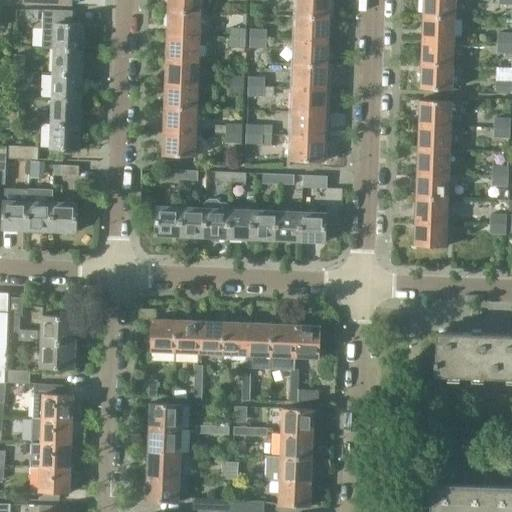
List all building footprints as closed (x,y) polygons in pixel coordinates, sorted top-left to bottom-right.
[(168,0),(168,11),(201,13),(201,0),(168,0)] [(297,0),(296,16),(329,17),(330,0),(297,0)] [(422,0),(422,16),(455,17),(455,0),(422,0)] [(41,48),(53,49),(53,48),(83,49),(84,25),(72,24),(72,11),(43,10),(41,48)] [(167,35),(200,37),(201,13),(168,11),(167,35)] [(296,40),(328,41),(329,17),(296,16),(296,40)] [(421,40),(454,41),(455,17),(422,16),(421,40)] [(230,28),(230,38),(246,38),(247,28),(230,28)] [(250,38),(267,39),(267,29),(251,28),(250,38)] [(497,43),(511,43),(511,33),(498,33),(497,43)] [(166,59),(199,60),(200,37),(167,35),(166,59)] [(246,38),(230,38),(229,47),(246,48),(246,38)] [(266,49),(267,39),(250,38),(250,48),(266,49)] [(295,64),(327,65),(328,41),(296,40),(295,64)] [(420,64),(453,65),(454,41),(421,40),(420,64)] [(511,53),(511,43),(497,43),(497,53),(511,53)] [(81,74),(83,49),(53,48),(53,49),(52,73),(81,74)] [(25,72),(25,55),(15,55),(15,72),(25,72)] [(165,83),(197,84),(199,60),(166,59),(165,83)] [(294,87),(327,89),(327,65),(295,64),(294,87)] [(453,65),(420,64),(419,88),(452,90),(453,65)] [(25,72),(15,72),(14,89),(24,89),(25,72)] [(51,98),(80,99),(81,74),(52,73),(51,98)] [(227,86),(244,86),(245,76),(228,75),(227,86)] [(248,76),(248,86),(264,87),(265,77),(248,76)] [(495,92),(511,93),(511,82),(511,81),(496,81),(495,92)] [(164,107),(196,108),(197,84),(165,83),(164,107)] [(244,97),(244,86),(227,86),(227,96),(244,97)] [(264,87),(248,86),(248,96),(264,97),(264,87)] [(293,111),(326,113),(327,89),(294,87),(293,111)] [(50,123),(79,124),(80,99),(51,98),(50,123)] [(418,125),(451,126),(452,101),(419,100),(418,125)] [(8,122),(18,122),(19,105),(9,104),(8,122)] [(163,131),(195,132),(196,108),(164,107),(163,131)] [(292,135),(325,136),(326,113),(293,111),(292,135)] [(494,118),(494,128),(510,129),(511,119),(494,118)] [(0,129),(11,130),(12,122),(0,121),(0,129)] [(79,124),(50,123),(49,148),(78,149),(79,124)] [(215,133),(225,133),(242,134),(243,124),(226,124),(226,125),(216,125),(215,133)] [(246,134),(263,135),(272,136),(273,125),(247,124),(246,134)] [(417,149),(450,150),(451,126),(418,125),(417,149)] [(510,129),(494,128),(493,138),(510,138),(510,129)] [(195,132),(163,131),(162,155),(194,157),(195,132)] [(242,134),(225,133),(225,143),(242,144),(242,134)] [(262,145),(263,135),(246,134),(246,144),(262,145)] [(325,136),(292,135),(291,160),(324,161),(325,136)] [(26,159),(31,159),(38,160),(38,147),(6,146),(6,159),(26,159)] [(415,172),(449,174),(450,150),(417,149),(415,172)] [(31,163),(30,178),(41,178),(42,164),(31,163)] [(79,166),(55,165),(54,175),(78,176),(79,166)] [(492,176),(508,177),(509,167),(492,166),(492,176)] [(183,180),(184,170),(167,170),(167,179),(183,180)] [(199,171),(184,170),(183,180),(198,181),(199,171)] [(230,182),(231,172),(215,171),(215,181),(230,182)] [(246,173),(231,172),(230,182),(246,183),(246,173)] [(414,196),(448,198),(449,174),(415,172),(414,196)] [(263,184),(278,184),(279,174),(263,173),(263,184)] [(279,174),(278,184),(294,185),(294,174),(279,174)] [(327,175),(303,175),(302,186),(326,187),(327,175)] [(508,186),(508,177),(492,176),(491,186),(508,186)] [(28,230),(29,201),(18,201),(19,191),(3,190),(3,201),(4,201),(3,230),(28,230)] [(413,220),(447,222),(448,198),(414,196),(413,220)] [(229,208),(230,209),(230,203),(221,202),(218,199),(209,199),(206,202),(205,202),(205,208),(204,237),(228,237),(229,208)] [(28,230),(52,231),(53,202),(29,201),(28,230)] [(78,203),(53,202),(52,231),(77,232),(78,203)] [(154,235),(179,236),(181,207),(155,206),(154,235)] [(181,207),(179,236),(204,237),(205,208),(181,207)] [(252,238),(253,209),(230,209),(229,208),(228,237),(252,238)] [(252,238),(276,239),(277,210),(253,209),(252,238)] [(276,239),(300,240),(302,211),(277,210),(276,239)] [(302,211),(300,240),(324,241),(325,212),(302,211)] [(490,223),(506,224),(507,214),(491,213),(490,223)] [(447,222),(413,220),(412,245),(446,247),(447,222)] [(506,235),(506,224),(490,223),(489,234),(506,235)] [(0,382),(5,382),(5,370),(5,366),(6,367),(7,340),(8,314),(8,313),(9,294),(0,293),(0,382)] [(41,341),(76,343),(77,317),(42,315),(42,330),(19,330),(20,315),(8,314),(7,340),(19,340),(41,341)] [(152,351),(176,352),(177,320),(153,319),(152,351)] [(176,352),(199,353),(201,321),(177,320),(176,352)] [(199,353),(224,354),(225,322),(201,321),(199,353)] [(224,354),(247,355),(248,323),(225,322),(224,354)] [(247,355),(271,356),(272,324),(248,323),(247,355)] [(271,356),(296,357),(297,325),(272,324),(271,356)] [(297,325),(296,357),(321,358),(322,326),(297,325)] [(436,374),(496,376),(497,334),(438,331),(436,374)] [(511,377),(511,334),(497,334),(496,376),(511,377)] [(75,369),(76,343),(41,341),(40,368),(75,369)] [(195,365),(194,380),(203,381),(203,362),(199,362),(199,365),(195,365)] [(243,367),(242,384),(251,384),(251,368),(243,367)] [(290,389),(298,390),(299,369),(291,369),(290,389)] [(30,371),(5,370),(5,382),(5,383),(30,383),(30,371)] [(149,380),(149,397),(157,397),(158,380),(149,380)] [(203,381),(194,380),(194,399),(202,399),(203,381)] [(251,384),(242,384),(242,401),(250,401),(251,384)] [(298,390),(290,389),(290,402),(298,403),(298,402),(298,390)] [(319,390),(298,390),(298,402),(319,403),(319,390)] [(33,418),(72,420),(73,395),(42,394),(34,394),(33,418)] [(150,427),(182,429),(183,404),(151,403),(150,427)] [(284,408),(283,432),(315,434),(316,409),(284,408)] [(32,442),(71,444),(72,420),(33,418),(32,442)] [(196,433),(212,434),(213,426),(196,425),(196,433)] [(213,426),(212,434),(229,435),(229,426),(213,426)] [(149,452),(181,453),(182,429),(150,427),(149,452)] [(251,436),(251,428),(234,427),(233,436),(251,436)] [(268,428),(251,428),(251,436),(268,436),(268,428)] [(282,456),(314,458),(315,434),(283,432),(282,456)] [(40,466),(40,467),(70,468),(71,444),(32,442),(31,466),(40,466)] [(180,477),(180,473),(181,453),(149,452),(148,475),(180,477)] [(281,480),(313,481),(314,458),(282,456),(267,455),(266,480),(281,480)] [(222,479),(230,479),(231,462),(223,462),(222,479)] [(231,462),(230,479),(238,480),(239,462),(231,462)] [(70,468),(40,467),(39,492),(69,493),(70,468)] [(180,477),(148,475),(147,500),(179,502),(180,477)] [(281,480),(281,481),(280,505),(312,506),(313,481),(281,480)] [(488,511),(490,485),(432,483),(431,511),(488,511)] [(511,511),(511,485),(490,485),(488,511),(511,511)] [(195,498),(194,510),(229,511),(230,500),(195,498)] [(229,511),(253,511),(264,511),(265,502),(230,500),(229,511)]
